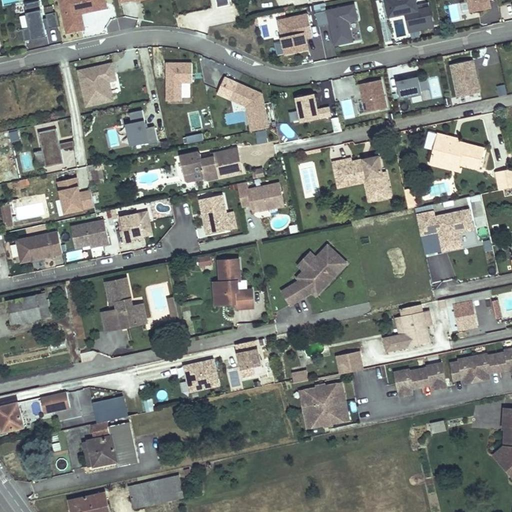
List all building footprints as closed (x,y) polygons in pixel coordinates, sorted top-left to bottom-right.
[(25,38),(46,34),(45,29),(59,26),(55,11),(46,13),(47,17),(43,18),(39,0),(38,0),(24,3),(29,26),(22,28),(25,38)] [(84,31),(81,13),(107,8),(105,0),(57,0),(65,35),(84,31)] [(406,13),(410,32),(434,27),(430,7),(418,10),(415,0),(386,0),(390,16),(406,13)] [(468,0),(471,12),(491,8),(489,1),(489,0),(468,0)] [(324,3),(314,5),(315,12),(325,11),(324,3)] [(355,5),(316,13),(319,27),(331,25),(335,46),(353,42),(349,22),(358,20),(355,5)] [(278,20),(286,55),(308,50),(306,38),(313,36),(308,14),(278,20)] [(309,42),(311,62),(325,61),(323,41),(309,42)] [(488,84),(500,84),(499,47),(487,48),(488,84)] [(473,60),(451,65),(458,97),(480,93),(473,60)] [(193,62),(166,61),(166,101),(183,101),(183,83),(192,83),(193,62)] [(86,106),(113,100),(108,76),(115,74),(112,63),(78,71),(86,106)] [(142,68),(125,72),(127,80),(123,81),(127,97),(147,93),(142,68)] [(407,77),(397,79),(401,99),(422,95),(419,77),(408,79),(407,77)] [(387,108),(381,79),(360,84),(366,112),(387,108)] [(262,92),(238,81),(230,100),(246,107),(251,131),(270,128),(262,92)] [(499,96),(506,94),(504,85),(496,87),(499,96)] [(318,110),(315,93),(296,97),(301,122),(331,116),(329,107),(318,110)] [(158,143),(154,126),(146,128),(142,110),(129,113),(132,123),(126,124),(131,146),(149,142),(149,145),(158,143)] [(334,132),(342,131),(339,118),(331,120),(334,132)] [(57,130),(38,134),(45,169),(65,165),(62,151),(61,145),(57,130)] [(186,136),(188,145),(203,141),(201,133),(186,136)] [(437,133),(433,150),(444,152),(447,139),(459,142),(460,139),(437,133)] [(447,139),(444,152),(433,150),(430,163),(441,166),(442,160),(461,165),(480,170),(485,148),(459,142),(447,139)] [(74,142),(61,145),(62,151),(75,149),(74,142)] [(331,161),(351,157),(349,146),(329,150),(331,161)] [(244,172),(238,148),(222,152),(223,158),(216,159),(215,156),(212,157),(202,159),(201,154),(198,152),(180,156),(184,175),(204,170),(205,178),(208,180),(244,172)] [(391,197),(388,179),(384,180),(383,172),(379,156),(369,158),(370,162),(365,163),(364,159),(352,162),(351,158),(333,162),(338,184),(356,181),(354,174),(366,171),(371,193),(377,191),(379,200),(391,197)] [(442,160),(441,166),(459,171),(461,165),(442,160)] [(265,176),(263,169),(255,170),(257,178),(265,176)] [(500,189),(511,186),(511,169),(496,173),(500,189)] [(204,170),(184,175),(185,180),(188,182),(205,178),(204,170)] [(104,180),(102,171),(88,173),(90,182),(104,180)] [(338,187),(365,182),(369,202),(379,200),(377,191),(371,193),(366,171),(354,174),(356,181),(338,184),(338,187)] [(26,186),(25,179),(14,181),(16,188),(26,186)] [(77,180),(56,184),(63,218),(84,214),(80,194),(77,180)] [(280,183),(249,189),(247,182),(238,184),(242,207),(251,205),(252,210),(256,209),(260,211),(285,206),(280,183)] [(414,195),(413,188),(405,190),(407,197),(414,195)] [(80,194),(84,214),(95,212),(91,191),(80,194)] [(223,195),(200,199),(204,217),(206,217),(208,226),(205,226),(207,235),(230,230),(227,213),(223,195)] [(417,207),(414,195),(407,197),(409,209),(417,207)] [(8,226),(13,225),(9,204),(7,202),(2,206),(5,223),(7,222),(8,226)] [(463,246),(459,231),(473,228),(469,209),(435,217),(433,211),(417,215),(421,234),(439,230),(442,230),(443,233),(440,236),(444,250),(463,246)] [(148,211),(121,217),(126,243),(134,241),(134,238),(139,237),(144,236),(153,234),(148,211)] [(227,213),(230,230),(237,229),(233,211),(227,213)] [(71,227),(76,248),(90,245),(101,242),(101,246),(110,244),(105,220),(71,227)] [(63,253),(59,231),(17,240),(21,259),(35,256),(36,259),(63,253)] [(117,243),(108,245),(110,254),(120,252),(117,243)] [(316,261),(307,270),(304,271),(297,278),(300,280),(282,291),(291,305),(305,297),(302,293),(309,289),(312,292),(316,295),(323,288),(323,285),(332,275),(335,275),(347,263),(328,245),(316,258),(316,261)] [(316,258),(310,252),(298,265),(304,271),(307,270),(316,261),(316,258)] [(199,258),(201,266),(210,264),(209,256),(199,258)] [(241,280),(239,259),(219,260),(221,282),(214,282),(216,304),(236,303),(236,309),(254,307),(252,289),(248,290),(238,290),(238,281),(241,280)] [(335,275),(332,275),(323,285),(323,288),(335,275)] [(134,304),(128,277),(105,282),(110,305),(115,304),(116,308),(101,312),(105,332),(122,328),(121,323),(125,323),(126,327),(140,324),(138,316),(147,314),(144,302),(134,304)] [(248,290),(247,280),(241,280),(238,281),(238,290),(248,290)] [(492,297),(490,290),(470,294),(472,301),(492,297)] [(51,316),(46,292),(6,301),(11,325),(51,316)] [(477,325),(472,301),(470,294),(446,299),(448,306),(455,304),(460,329),(477,325)] [(171,318),(179,316),(174,297),(167,298),(171,318)] [(423,312),(421,304),(401,309),(402,317),(406,333),(400,335),(384,338),(387,351),(429,342),(426,326),(423,312)] [(423,312),(426,326),(432,325),(429,311),(423,312)] [(138,316),(140,324),(148,323),(147,314),(138,316)] [(406,333),(402,317),(396,318),(400,335),(406,333)] [(115,331),(115,348),(129,348),(129,331),(115,331)] [(256,340),(237,344),(239,356),(241,355),(242,360),(240,361),(244,377),(254,375),(253,367),(261,365),(256,340)] [(511,348),(505,350),(505,352),(488,355),(488,353),(458,359),(458,361),(450,363),(453,377),(462,376),(465,378),(466,383),(478,380),(490,378),(489,373),(491,370),(499,368),(508,366),(511,369),(511,373),(511,348)] [(92,360),(98,353),(93,351),(81,354),(82,362),(92,360)] [(359,351),(337,355),(340,374),(363,369),(359,351)] [(219,385),(214,359),(184,366),(190,391),(219,385)] [(427,368),(419,369),(422,384),(430,382),(433,384),(434,389),(447,387),(447,386),(442,362),(427,366),(427,368)] [(254,375),(263,373),(261,365),(253,367),(254,375)] [(413,385),(422,384),(419,369),(410,371),(410,369),(395,372),(400,396),(412,394),(411,389),(413,385)] [(303,372),(292,374),(294,383),(305,381),(303,372)] [(346,401),(342,383),(337,384),(341,402),(346,401)] [(341,402),(337,384),(326,386),(321,387),(316,388),(305,390),(309,409),(312,427),(324,425),(328,424),(333,423),(345,421),(341,402)] [(309,409),(305,390),(300,391),(304,410),(309,409)] [(67,392),(41,398),(44,413),(70,408),(67,392)] [(92,397),(97,423),(128,416),(124,396),(112,399),(110,393),(92,397)] [(144,412),(154,411),(152,399),(142,401),(144,412)] [(349,420),(346,401),(341,402),(345,421),(349,420)] [(0,417),(3,431),(24,426),(19,402),(2,406),(4,416),(0,416),(0,417)] [(312,427),(309,409),(304,410),(307,428),(312,427)] [(494,455),(508,470),(511,466),(511,409),(505,409),(504,428),(506,428),(505,446),(494,455)] [(431,424),(433,433),(446,430),(444,421),(431,424)] [(89,440),(94,466),(116,461),(118,465),(138,461),(129,422),(109,426),(111,436),(89,440)] [(94,466),(89,440),(84,441),(89,467),(94,466)] [(134,508),(184,497),(179,475),(129,486),(134,508)] [(111,511),(106,491),(68,499),(71,511),(111,511)]
